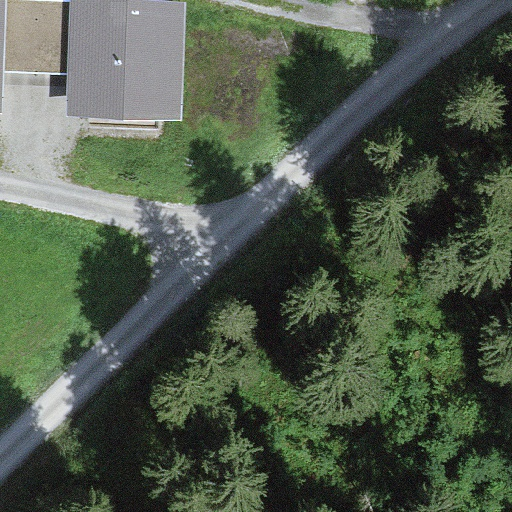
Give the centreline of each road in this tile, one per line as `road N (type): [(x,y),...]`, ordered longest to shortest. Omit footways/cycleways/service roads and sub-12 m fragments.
road 1 (residential): [(229,230),(501,0)]
road 2 (track): [(0,457),(229,230)]
road 3 (residential): [(229,230),(0,187)]
